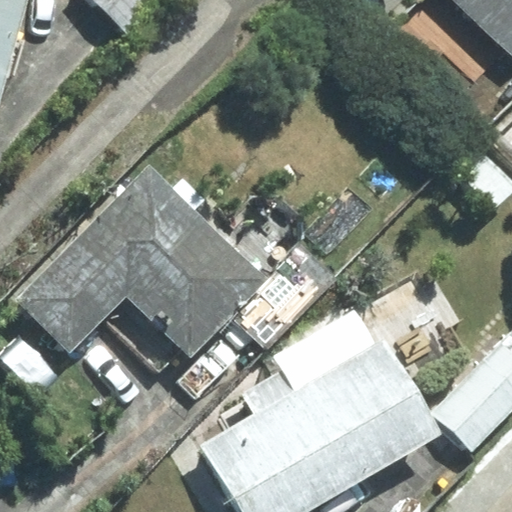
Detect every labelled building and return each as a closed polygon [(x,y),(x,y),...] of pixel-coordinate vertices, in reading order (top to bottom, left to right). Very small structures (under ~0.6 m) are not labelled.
[(0,0),(0,90),(21,0),(0,0)] [(83,0),(122,40),(162,0),(83,0)] [(421,0),(440,0),(506,69),(511,63),(511,0),(346,0),(382,38),(421,0)] [(257,355),(327,287),(245,203),(207,240),(138,169),(4,300),(59,356),(117,300),(182,366),(226,323),(257,355)] [(272,378),(228,403),(236,418),(187,447),(224,511),(297,511),(428,437),(355,309),(263,362),(272,378)] [(511,407),(511,320),(424,416),(467,456),(511,407)]
